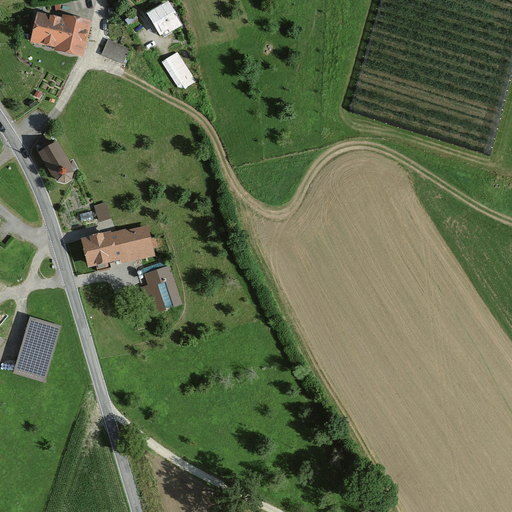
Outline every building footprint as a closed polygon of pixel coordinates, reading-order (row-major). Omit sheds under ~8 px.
[(426,65),(399,58),(389,97),(497,125),(511,68),(511,5),(489,0),(395,0),(387,33),(401,37),(404,28),(422,33),(427,13),(441,17),(442,13),(457,17),(458,13),(489,21),(481,53),(488,55),(484,70),(428,56),(426,65)] [(169,4),(150,16),(164,38),(183,27),(169,4)] [(90,26),(39,15),(32,45),(83,57),(90,26)] [(129,51),(108,42),(103,55),(124,64),(129,51)] [(179,54),(161,65),(177,90),(194,79),(179,54)] [(59,144),(42,154),(57,181),(65,184),(72,180),(74,170),(59,144)] [(106,203),(95,206),(100,221),(111,218),(106,203)] [(148,228),(84,242),(90,271),(155,257),(148,228)] [(169,268),(147,275),(160,312),(181,304),(169,268)] [(61,326),(31,317),(15,373),(45,382),(61,326)]
